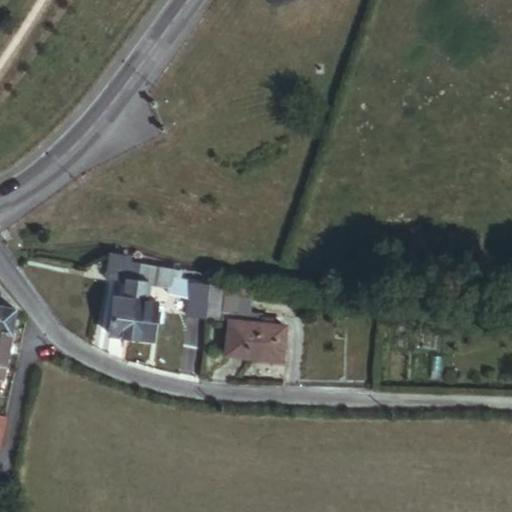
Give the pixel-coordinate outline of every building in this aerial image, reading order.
[(127,277),(129,265),(129,261),(114,259),(111,277),(126,279),(127,277)] [(140,302),(144,268),(129,265),(127,277),(132,278),(129,301),(140,302)] [(175,281),(176,275),(144,268),(140,302),(147,303),(149,286),(211,301),(213,291),(175,281)] [(223,320),(226,292),(213,291),(211,301),(210,319),(223,320)] [(135,338),(140,302),(129,301),(119,299),(114,334),(135,338)] [(156,341),(161,305),(147,303),(140,302),(135,338),(156,341)] [(0,333),(13,336),(16,312),(0,308),(0,333)] [(284,362),(288,328),(234,323),(230,357),(284,362)] [(0,381),(7,383),(13,336),(0,333),(0,381)]
